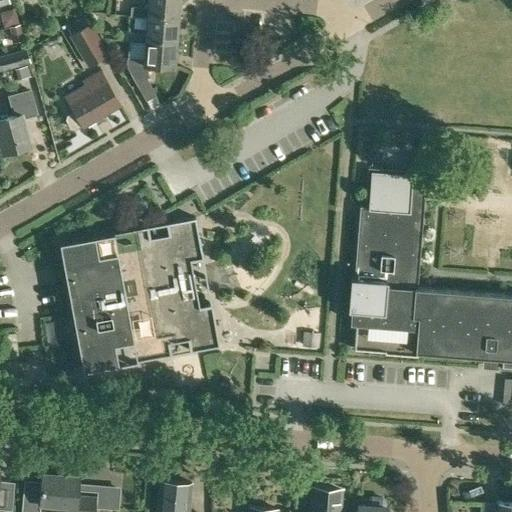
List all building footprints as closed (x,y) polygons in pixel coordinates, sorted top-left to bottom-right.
[(179,16),(180,0),(149,0),(148,8),(133,7),(132,16),(148,17),(148,14),(179,16)] [(0,13),(4,27),(19,23),(15,7),(0,11),(0,13)] [(178,40),(179,16),(148,14),(148,17),(147,33),(131,32),(114,30),(113,39),(130,41),(146,42),(146,38),(178,40)] [(88,66),(109,53),(91,22),(69,34),(88,66)] [(27,49),(24,39),(25,39),(21,24),(10,27),(14,42),(19,41),(22,50),(0,55),(0,70),(31,62),(27,49)] [(176,66),(178,40),(146,38),(146,42),(130,41),(129,41),(128,57),(127,66),(134,78),(148,79),(149,64),(176,66)] [(511,57),(465,55),(465,47),(448,46),(447,66),(441,66),(439,112),(511,115),(511,57)] [(17,78),(30,75),(28,65),(15,69),(17,78)] [(83,125),(119,103),(99,70),(82,80),(86,87),(67,98),(74,110),(67,115),(65,119),(70,128),(75,128),(82,124),(83,125)] [(31,144),(24,118),(38,114),(31,89),(8,95),(14,116),(0,119),(0,141),(3,152),(5,151),(9,155),(16,153),(17,148),(31,144)] [(167,117),(182,112),(179,104),(170,107),(166,95),(152,100),(157,112),(164,109),(167,117)] [(413,181),(414,176),(373,173),(369,218),(360,217),(355,280),(351,279),(348,312),(353,312),(352,324),(356,324),(353,350),(385,353),(384,355),(416,358),(417,354),(502,361),(501,370),(511,370),(511,296),(418,289),(426,182),(413,181)] [(188,259),(199,257),(192,214),(165,218),(167,230),(147,233),(145,222),(64,235),(86,371),(167,358),(165,346),(185,343),(187,354),(214,350),(207,305),(195,307),(188,259)] [(69,319),(57,322),(61,336),(73,333),(69,319)] [(95,511),(97,496),(77,494),(78,475),(43,472),(42,484),(26,482),(24,502),(28,502),(26,511),(47,511),(48,507),(56,507),(56,511),(68,511),(67,511),(95,511)] [(191,511),(189,511),(192,482),(160,479),(156,511),(191,511)] [(0,508),(12,510),(14,481),(0,480),(0,508)] [(345,511),(347,497),(340,497),(341,488),(314,486),(311,511),(345,511)] [(386,505),(386,500),(383,496),(371,495),(367,499),(366,504),(358,503),(357,511),(393,511),(394,511),(390,507),(387,507),(387,505),(386,505)] [(497,501),(484,501),(482,511),(511,511),(511,502),(497,501)]
